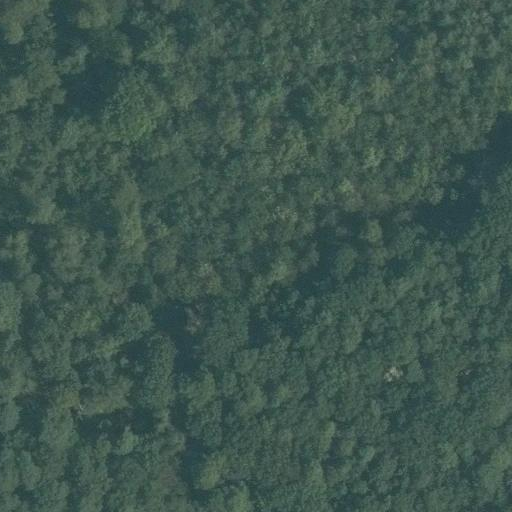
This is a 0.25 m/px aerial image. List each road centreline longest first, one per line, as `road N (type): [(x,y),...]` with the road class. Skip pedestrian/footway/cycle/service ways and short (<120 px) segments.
road 1 (unknown): [(292,511),(0,288)]
road 2 (track): [(235,511),(117,422)]
road 3 (track): [(117,422),(0,333)]
road 4 (track): [(117,422),(4,511)]
